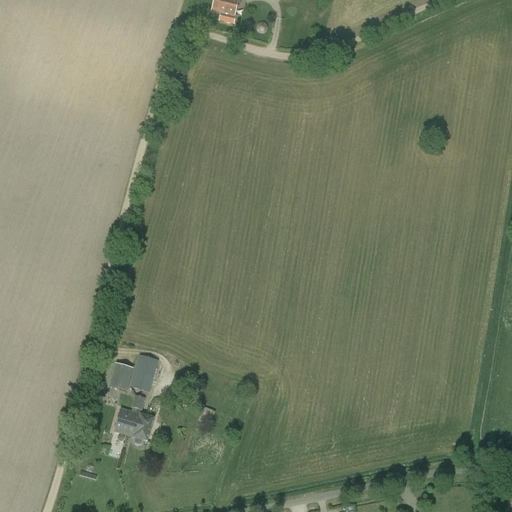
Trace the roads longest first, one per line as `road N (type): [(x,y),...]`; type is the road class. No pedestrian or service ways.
road 1 (track): [(442,0),(307,56),(268,54),(199,33),(172,46),(45,511)]
road 2 (unclassified): [(511,481),(478,469),(435,472),(241,511)]
